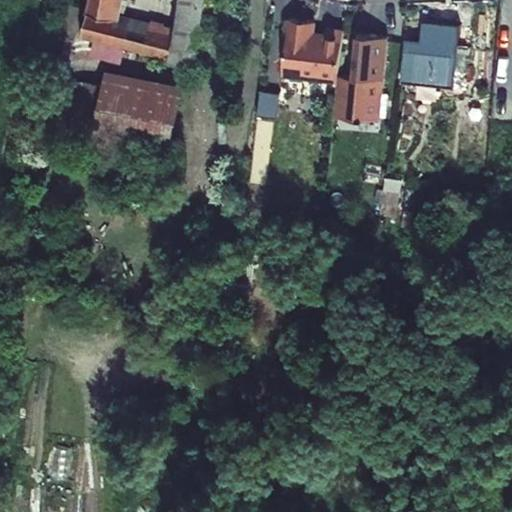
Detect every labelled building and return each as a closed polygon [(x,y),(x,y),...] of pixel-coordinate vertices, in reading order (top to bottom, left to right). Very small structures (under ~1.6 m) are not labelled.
[(96,0),(86,41),(183,62),(184,57),(201,61),(209,13),(221,15),(224,0),(96,0)] [(340,73),(345,29),(327,26),(326,33),(314,31),(315,19),(291,16),(284,70),(339,77),(340,73)] [(402,81),(454,86),(458,45),(458,43),(437,41),(439,21),(424,19),(422,38),(407,37),(402,81)] [(355,74),(340,73),(339,77),(335,113),(381,118),(389,35),(359,33),(355,74)] [(467,46),(458,45),(454,86),(462,87),(467,46)] [(171,151),(186,84),(107,67),(104,83),(82,79),(78,81),(68,134),(71,137),(92,141),(93,135),(171,151)] [(483,90),(469,88),(468,100),(481,102),(483,90)] [(413,129),(425,131),(427,120),(415,119),(413,129)] [(384,168),(365,165),(363,180),(381,183),(384,168)] [(400,191),(402,179),(386,177),(384,188),(400,191)] [(395,216),(400,191),(384,188),(380,214),(395,216)] [(252,276),(255,251),(243,249),(240,274),(252,276)]
